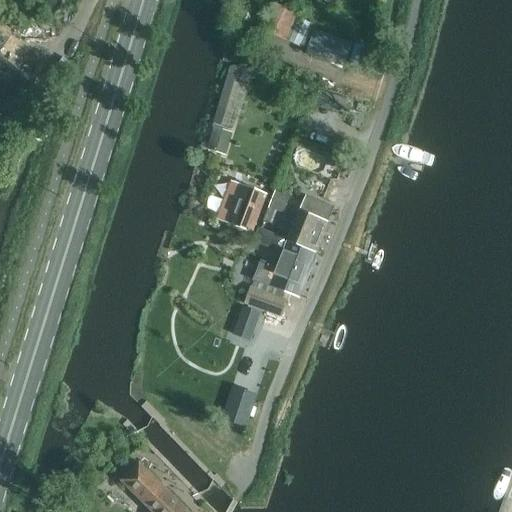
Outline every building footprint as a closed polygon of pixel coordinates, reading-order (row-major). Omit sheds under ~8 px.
[(268,31),(299,45),(300,45),(307,48),(305,53),(343,70),(353,48),(315,31),(313,33),(307,30),(310,23),(300,19),(298,22),(287,17),(288,13),(278,8),(268,31)] [(255,61),(253,43),(237,46),(225,45),(223,63),(236,64),(255,61)] [(0,110),(2,113),(29,78),(0,56),(0,110)] [(267,91),(269,86),(284,92),(289,79),(251,65),(245,82),(267,91)] [(213,218),(249,232),(264,193),(228,179),(213,218)] [(286,240),(316,251),(327,223),(297,211),(286,240)] [(260,261),(253,279),(298,296),(316,251),(286,240),(275,267),(260,261)] [(243,302),(279,316),(286,299),(249,285),(243,302)] [(242,308),(232,334),(249,341),(259,314),(242,308)] [(232,387),(221,419),(246,427),(256,395),(232,387)] [(121,481),(152,511),(189,511),(139,462),(121,481)]
